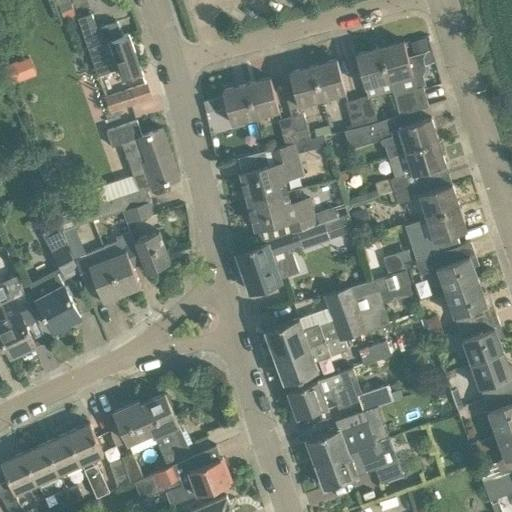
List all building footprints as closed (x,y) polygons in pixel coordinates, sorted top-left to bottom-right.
[(118,21),(97,28),(92,14),(78,19),(89,52),(98,76),(120,68),(124,78),(142,72),(129,33),(123,35),(118,21)] [(430,51),(426,37),(411,41),(414,55),(430,51)] [(392,89),(394,94),(417,87),(413,74),(404,41),(380,47),(389,80),(392,89)] [(356,54),(365,87),(389,80),(380,47),(356,54)] [(313,65),(322,99),(346,92),(337,59),(313,65)] [(4,70),(8,79),(21,74),(18,65),(4,70)] [(299,105),(322,99),(313,65),(289,72),(299,105)] [(246,84),(256,117),(279,110),(270,77),(246,84)] [(110,112),(152,97),(146,82),(105,96),(110,112)] [(232,123),(256,117),(246,84),(223,90),(224,95),(227,106),(232,123)] [(428,106),(422,86),(417,87),(394,94),(399,114),(408,111),(422,108),(428,106)] [(224,95),(204,100),(207,112),(227,106),(224,95)] [(377,120),(370,95),(358,98),(365,123),(377,120)] [(352,127),(365,123),(358,98),(346,101),(352,127)] [(304,113),(291,116),(299,142),(310,138),(304,113)] [(299,142),(291,116),(279,119),(285,145),(297,142),(299,142)] [(377,120),(365,123),(352,127),(344,129),(350,148),(393,135),(389,117),(377,121),(377,120)] [(431,117),(399,127),(406,150),(439,140),(431,117)] [(75,227),(123,209),(152,199),(148,189),(180,178),(162,128),(143,135),(138,120),(108,130),(113,146),(123,142),(140,188),(71,211),(53,167),(41,172),(61,223),(64,231),(75,227)] [(328,125),(314,129),(316,137),(323,135),(331,133),(328,125)] [(316,137),(310,138),(312,148),(326,145),(323,135),(316,137)] [(395,176),(389,177),(394,191),(431,179),(428,170),(446,164),(439,140),(406,150),(406,151),(389,156),(395,176)] [(297,142),(285,145),(270,149),(274,164),(241,172),(249,201),(288,190),(286,179),(305,174),(297,142)] [(460,207),(452,183),(434,189),(431,179),(394,191),(397,202),(413,198),(412,196),(419,194),(427,217),(460,207)] [(296,231),(309,227),(301,198),(291,201),(288,190),(249,201),(256,229),(288,221),(291,233),(292,232),(296,231)] [(156,212),(152,199),(123,209),(128,222),(156,212)] [(431,254),(460,245),(455,234),(467,230),(460,207),(427,217),(433,239),(412,246),(416,259),(431,254)] [(350,213),(355,225),(369,220),(365,208),(350,213)] [(280,277),(282,277),(299,271),(292,250),(302,247),(303,248),(329,239),(325,221),(309,227),(296,231),(292,232),(291,233),(238,251),(252,292),(266,287),(281,282),(280,277)] [(69,243),(64,231),(61,223),(43,232),(48,242),(52,251),(69,243)] [(75,227),(64,231),(69,243),(79,268),(85,283),(95,279),(104,301),(122,293),(103,247),(86,253),(75,227)] [(103,245),(103,247),(122,293),(141,285),(133,266),(143,262),(134,240),(131,230),(118,235),(119,239),(103,245)] [(147,272),(171,262),(158,230),(134,240),(143,262),(147,272)] [(460,245),(431,254),(435,268),(437,267),(446,292),(478,280),(470,256),(475,254),(471,241),(460,245)] [(79,268),(69,243),(52,251),(61,266),(29,283),(37,298),(36,298),(45,316),(46,316),(54,330),(57,329),(57,331),(68,325),(67,323),(81,316),(68,292),(71,291),(65,280),(63,281),(61,278),(79,268)] [(414,293),(411,284),(406,269),(323,294),(328,308),(329,307),(334,323),(320,328),(319,324),(303,330),(298,317),(265,329),(276,358),(287,354),(286,352),(290,351),(291,353),(343,334),(345,339),(388,320),(382,304),(414,293)] [(446,292),(454,316),(458,327),(496,313),(492,301),(487,303),(478,280),(446,292)] [(10,320),(0,324),(0,333),(10,356),(35,344),(26,322),(37,317),(26,292),(9,299),(12,306),(5,309),(10,320)] [(210,325),(213,320),(212,318),(209,313),(207,313),(202,313),(200,314),(198,319),(198,321),(201,326),(203,327),(209,326),(210,325)] [(458,327),(462,339),(471,362),(503,350),(495,328),(501,326),(496,313),(458,327)] [(426,318),(433,337),(444,333),(438,314),(426,318)] [(286,352),(287,354),(276,358),(285,382),(319,370),(315,361),(349,350),(345,339),(343,334),(291,353),(290,351),(286,352)] [(364,363),(391,353),(387,340),(359,349),(364,363)] [(480,388),(484,398),(497,393),(511,387),(511,374),(503,350),(471,362),(480,388)] [(339,408),(353,403),(341,371),(288,390),(298,416),(336,402),(339,408)] [(223,387),(214,376),(207,383),(216,393),(223,387)] [(357,394),(363,410),(364,409),(393,399),(391,392),(388,384),(357,394)] [(511,387),(497,393),(501,405),(488,410),(497,434),(511,428),(511,387)] [(391,392),(393,399),(403,396),(400,389),(391,392)] [(168,466),(217,445),(217,444),(192,455),(179,424),(165,393),(141,404),(153,431),(155,435),(168,466)] [(454,396),(458,407),(465,405),(461,393),(454,396)] [(115,411),(128,442),(153,431),(141,404),(140,400),(115,411)] [(316,463),(376,441),(364,409),(363,410),(336,420),(339,427),(307,439),(316,463)] [(82,463),(104,454),(90,422),(68,432),(82,463)] [(469,426),(472,437),(478,435),(475,424),(469,426)] [(501,473),(511,469),(511,428),(497,434),(505,457),(496,460),(501,473)] [(60,473),(82,463),(68,432),(46,442),(60,473)] [(479,440),(469,443),(473,452),(476,451),(480,442),(479,440)] [(381,482),(403,473),(398,460),(384,464),(376,441),(316,463),(325,487),(357,475),(357,474),(375,468),(381,482)] [(38,483),(60,473),(46,442),(23,452),(38,483)] [(217,445),(168,466),(144,477),(134,481),(142,499),(166,489),(171,503),(232,480),(224,457),(221,458),(217,445)] [(130,483),(134,481),(144,477),(133,451),(121,457),(122,458),(130,483)] [(0,494),(9,510),(10,511),(26,511),(19,502),(15,493),(38,483),(23,452),(1,461),(9,480),(0,483),(0,494)] [(130,483),(122,458),(109,462),(118,488),(130,483)] [(511,469),(501,473),(483,480),(490,499),(511,490),(511,469)] [(66,488),(72,502),(84,497),(78,483),(66,488)] [(72,502),(66,488),(54,493),(60,507),(72,502)] [(234,511),(227,495),(190,510),(190,511),(234,511)] [(101,511),(104,506),(101,500),(90,504),(93,511),(101,511)] [(491,503),(494,511),(503,511),(499,501),(491,503)]
